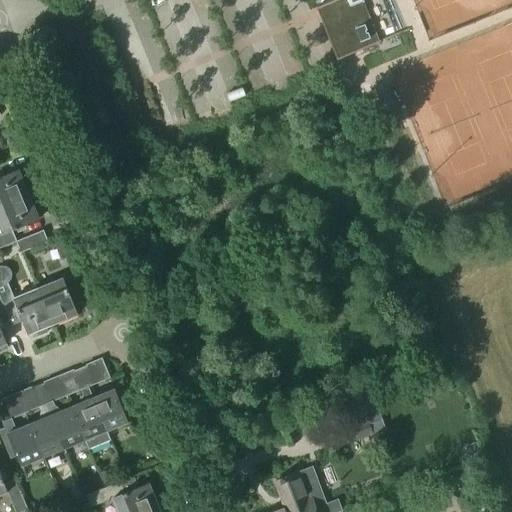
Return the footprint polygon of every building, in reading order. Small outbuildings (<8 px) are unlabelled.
[(364,3),(363,0),(319,0),(323,7),(318,9),(339,61),(382,44),(366,2),(364,3)] [(0,180),(0,208),(29,197),(19,172),(0,180)] [(0,250),(16,244),(17,244),(17,243),(12,232),(39,221),(29,197),(0,208),(0,227),(3,235),(0,236),(0,250)] [(21,255),(48,244),(43,233),(17,243),(17,244),(16,244),(21,255)] [(0,298),(5,310),(6,314),(7,313),(8,317),(15,315),(16,317),(22,321),(28,336),(30,335),(32,340),(48,333),(46,329),(53,326),(39,291),(14,301),(7,284),(9,283),(11,280),(12,276),(10,271),(7,268),(1,267),(0,267),(0,298)] [(53,326),(78,316),(64,281),(39,291),(53,326)] [(78,382),(92,376),(89,367),(75,372),(78,382)] [(83,404),(72,408),(86,441),(89,450),(110,441),(107,433),(93,399),(89,389),(96,386),(92,376),(78,382),(84,395),(83,404)] [(36,399),(50,393),(46,384),(32,390),(36,399)] [(107,433),(130,423),(116,390),(93,399),(107,433)] [(55,407),(53,403),(54,403),(50,393),(36,399),(40,408),(47,406),(65,450),(86,441),(72,408),(62,412),(55,407)] [(0,412),(4,423),(12,420),(4,401),(0,402),(0,412)] [(43,459),(65,450),(47,406),(40,408),(39,409),(41,413),(39,421),(30,425),(43,459)] [(350,443),(373,435),(368,422),(345,430),(350,443)] [(22,467),(43,459),(30,425),(9,434),(22,467)] [(105,485),(113,481),(109,471),(101,475),(105,485)] [(5,485),(0,472),(0,496),(8,493),(15,511),(25,511),(29,511),(16,481),(5,485)] [(300,481),(298,475),(275,483),(285,509),(278,511),(316,511),(311,499),(308,500),(306,495),(312,493),(315,491),(317,487),(316,483),(314,479),(310,478),(306,478),(300,481)] [(118,485),(87,497),(91,508),(114,499),(118,511),(152,511),(159,509),(156,501),(161,499),(154,482),(136,489),(132,479),(118,485)]
